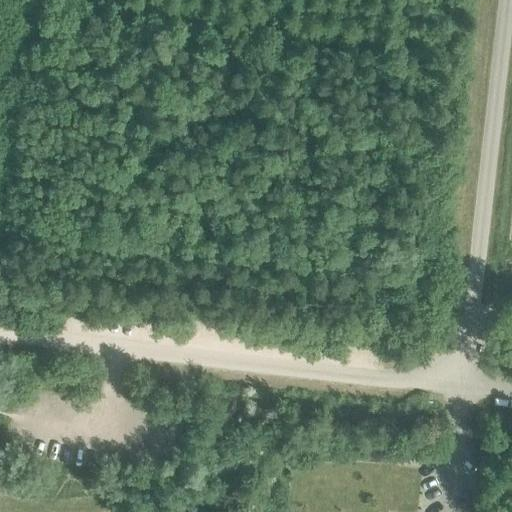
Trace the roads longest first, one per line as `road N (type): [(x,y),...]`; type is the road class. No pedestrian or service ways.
road 1 (residential): [(455,385),(0,334)]
road 2 (unclassified): [(455,385),(500,0)]
